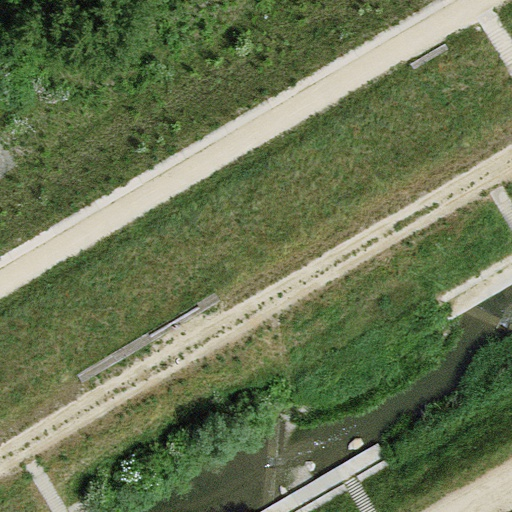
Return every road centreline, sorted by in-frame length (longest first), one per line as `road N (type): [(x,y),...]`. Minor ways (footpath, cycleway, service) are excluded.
road 1 (track): [(0,462),(511,164)]
road 2 (track): [(476,0),(0,279)]
